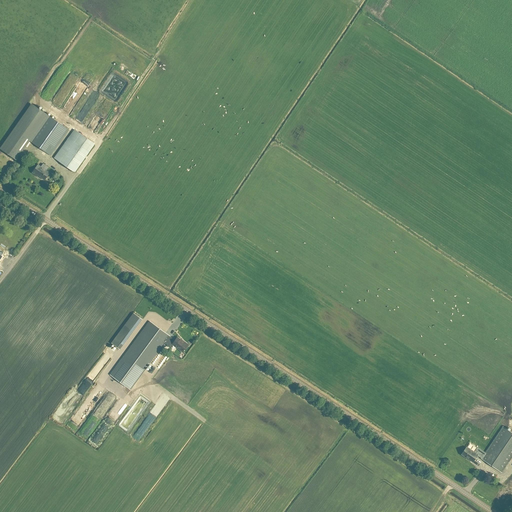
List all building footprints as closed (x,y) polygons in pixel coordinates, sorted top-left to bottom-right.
[(65,90),(69,92),(74,84),(69,81),(65,90)] [(69,130),(47,115),(35,106),(4,151),(16,160),(30,141),(50,155),(69,130)] [(75,172),(95,144),(75,130),(66,142),(54,158),(75,172)] [(50,173),(38,165),(32,173),(36,175),(37,174),(45,180),(50,173)] [(130,317),(112,342),(121,348),(142,319),(138,316),(135,320),(130,317)] [(170,348),(173,344),(172,345),(183,353),(188,346),(183,342),(177,337),(175,340),(170,336),(149,321),(126,353),(110,375),(130,390),(146,368),(164,344),(170,348)] [(161,369),(170,356),(167,354),(158,368),(161,369)] [(88,379),(76,390),(81,396),(93,384),(88,379)] [(128,431),(150,402),(141,396),(120,425),(128,431)] [(84,408),(90,411),(93,406),(87,403),(84,408)] [(83,418),(89,413),(85,408),(79,413),(83,418)] [(148,416),(134,436),(139,439),(153,419),(148,416)] [(502,473),(511,457),(511,432),(503,426),(485,453),(481,450),(478,455),(481,458),(481,459),(502,473)] [(473,462),(478,455),(481,450),(478,447),(474,453),(466,447),(462,454),(473,462)]
